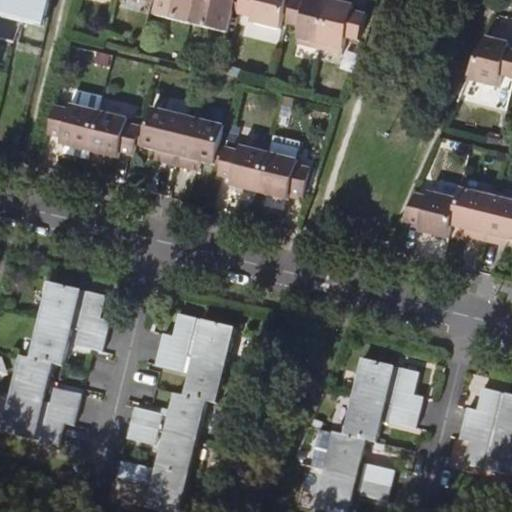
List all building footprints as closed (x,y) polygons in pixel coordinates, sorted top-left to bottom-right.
[(0,0),(0,15),(1,15),(40,25),(42,15),(48,17),(52,0),(0,0)] [(160,0),(157,14),(193,24),(198,0),(160,0)] [(198,0),(193,24),(229,32),(234,11),(237,0),(198,0)] [(237,0),(234,11),(240,12),(243,0),(237,0)] [(243,0),(240,12),(240,13),(254,17),(253,21),(282,29),(284,20),(288,6),(289,0),(243,0)] [(300,38),(322,44),(332,0),(309,0),(308,0),(295,0),(293,7),(290,22),(289,23),(303,26),(300,38)] [(356,5),(336,0),(332,0),(322,44),(345,49),(348,37),(361,41),(368,14),(354,11),(356,5)] [(290,22),(293,7),(288,6),(284,20),(290,22)] [(46,26),(48,17),(42,15),(40,25),(46,26)] [(511,77),(511,49),(510,49),(511,43),(488,37),(469,79),(500,87),(505,75),(511,77)] [(91,151),(101,112),(73,105),(71,110),(57,106),(51,135),(64,138),(63,144),(91,151)] [(144,146),(144,148),(159,151),(166,153),(164,163),(178,166),(190,117),(153,108),(148,130),(144,146)] [(101,112),(91,151),(120,158),(122,152),(136,156),(138,145),(142,129),(143,127),(129,124),(130,119),(101,112)] [(190,117),(178,166),(192,170),(195,160),(202,162),(217,165),(217,164),(221,147),(226,126),(190,117)] [(144,146),(148,130),(142,129),(138,145),(144,146)] [(262,193),(271,153),(243,146),(241,151),(227,148),(227,149),(223,165),(220,176),(234,180),(233,186),(262,193)] [(217,164),(223,165),(227,149),(221,147),(217,164)] [(156,161),(164,163),(166,153),(159,151),(156,161)] [(271,153),(262,193),(290,200),(292,193),(306,197),(313,169),(299,165),(300,160),(271,153)] [(195,160),(192,170),(200,172),(202,162),(195,160)] [(463,188),(460,199),(454,226),(468,229),(474,231),(472,238),(487,241),(499,192),(483,189),(482,193),(463,188)] [(417,194),(405,221),(423,225),(421,232),(450,239),(454,226),(460,199),(431,192),(430,197),(417,194)] [(511,195),(499,192),(487,241),(501,245),(503,238),(509,239),(511,240),(511,195)] [(51,283),(42,320),(74,328),(81,330),(108,336),(110,329),(112,322),(102,320),(108,297),(90,293),(89,297),(82,296),(83,291),(51,283)] [(162,350),(228,366),(238,329),(206,321),(204,324),(198,323),(199,319),(181,314),(175,338),(165,335),(162,350)] [(74,328),(42,320),(33,358),(55,364),(65,366),(74,328)] [(108,336),(81,330),(77,345),(95,349),(105,351),(106,345),(108,336)] [(219,404),(228,366),(162,350),(158,364),(193,373),(187,396),(209,401),(219,404)] [(23,356),(13,393),(80,410),(82,403),(83,395),(49,387),(55,364),(33,358),(23,356)] [(364,360),(355,397),(387,404),(395,406),(422,413),(424,405),(425,399),(416,396),(421,374),(404,369),(403,373),(395,372),(396,368),(364,360)] [(466,423),(511,434),(511,395),(510,395),(509,399),(501,397),(502,393),(485,388),(479,412),(469,409),(469,410),(466,423)] [(80,410),(13,393),(4,431),(36,439),(37,435),(44,437),(43,441),(61,446),(67,422),(77,425),(78,417),(80,410)] [(200,439),(209,401),(187,396),(177,393),(171,416),(137,408),(134,423),(200,439)] [(387,404),(355,397),(346,435),(368,440),(378,442),(384,419),(387,404)] [(422,413),(395,406),(391,421),(418,428),(420,422),(422,413)] [(191,477),(200,439),(134,423),(130,437),(164,447),(159,469),(191,477)] [(511,474),(511,434),(466,423),(462,438),(472,441),(466,463),(484,468),(485,463),(492,465),(491,469),(511,474)] [(346,435),(337,432),(327,470),(359,478),(368,440),(346,435)] [(170,511),(182,511),(191,477),(159,469),(124,461),(122,468),(121,476),(155,485),(150,507),(170,511)] [(397,472),(370,465),(366,480),(394,487),(395,480),(397,472)] [(350,511),(359,478),(327,470),(318,508),(333,511),(350,511)] [(394,487),(366,480),(363,495),(390,501),(392,495),(394,487)]
